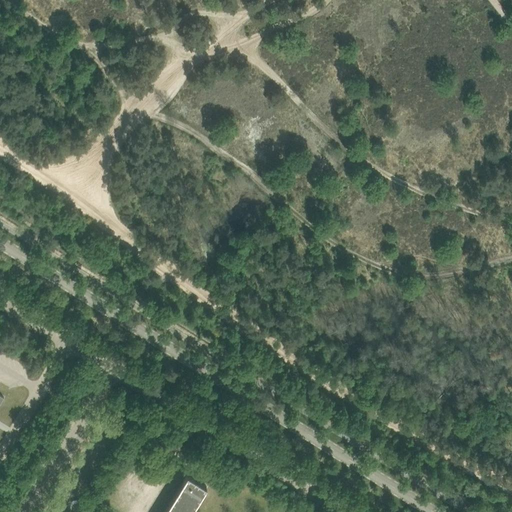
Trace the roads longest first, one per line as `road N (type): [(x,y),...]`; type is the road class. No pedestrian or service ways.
road 1 (track): [(511,483),(451,458),(178,280),(0,136)]
road 2 (tertiary): [(430,511),(0,242)]
road 3 (track): [(72,189),(132,104),(220,39),(248,39),(330,0)]
road 4 (track): [(248,39),(278,83),(350,152),(455,209),(511,223)]
road 5 (track): [(8,0),(132,104)]
